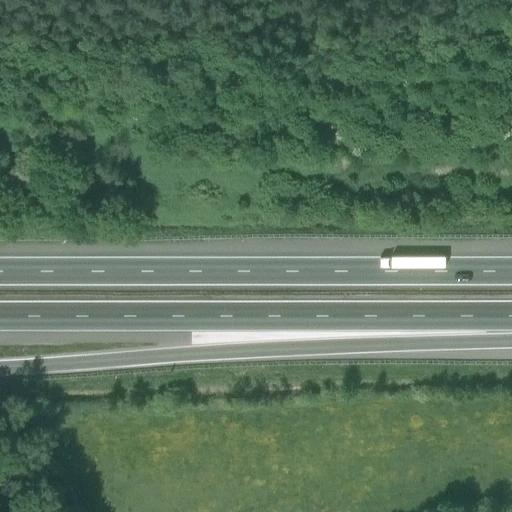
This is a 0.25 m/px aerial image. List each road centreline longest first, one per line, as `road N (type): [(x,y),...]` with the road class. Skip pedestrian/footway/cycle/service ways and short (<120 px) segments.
road 1 (motorway): [(0,371),(438,343),(511,330)]
road 2 (motorway): [(0,317),(511,316)]
road 3 (motorway): [(511,271),(0,272)]
